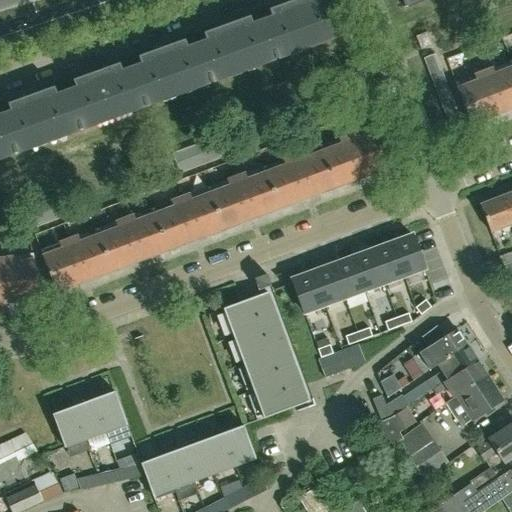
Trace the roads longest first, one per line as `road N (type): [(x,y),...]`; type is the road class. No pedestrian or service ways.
road 1 (residential): [(0,338),(42,332),(426,193)]
road 2 (residential): [(209,0),(0,77)]
road 3 (residential): [(426,193),(353,0)]
road 4 (residential): [(511,366),(468,294),(426,193)]
